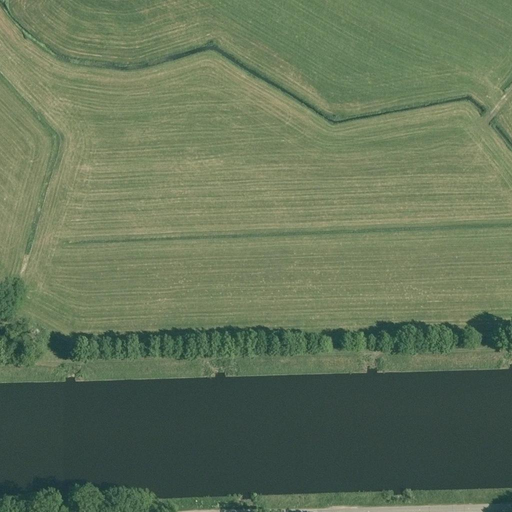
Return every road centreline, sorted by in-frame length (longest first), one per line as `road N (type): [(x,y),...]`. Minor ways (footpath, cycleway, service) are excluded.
road 1 (track): [(36,362),(511,351)]
road 2 (unclassified): [(511,505),(302,511)]
